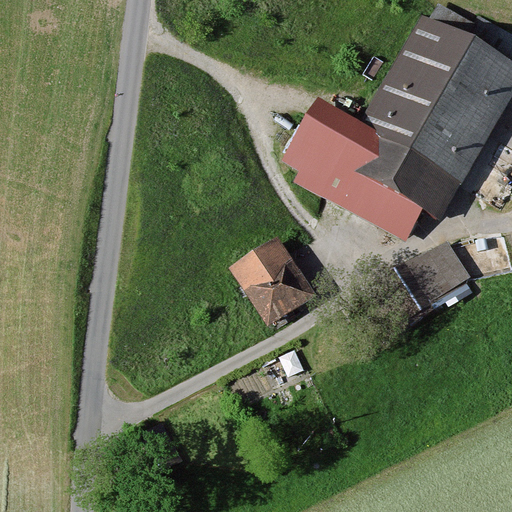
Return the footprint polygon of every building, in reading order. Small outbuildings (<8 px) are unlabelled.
[(511,94),(511,58),(426,12),(368,119),(323,95),(288,160),(411,227),(421,209),(443,221),(511,94)] [(268,323),(314,297),(279,236),(233,263),(268,323)] [(402,269),(428,311),(471,285),(445,243),(402,269)] [(276,383),(305,371),(296,349),(267,361),(276,383)] [(234,378),(245,402),(278,386),(267,363),(234,378)] [(123,443),(140,481),(178,463),(160,426),(123,443)]
